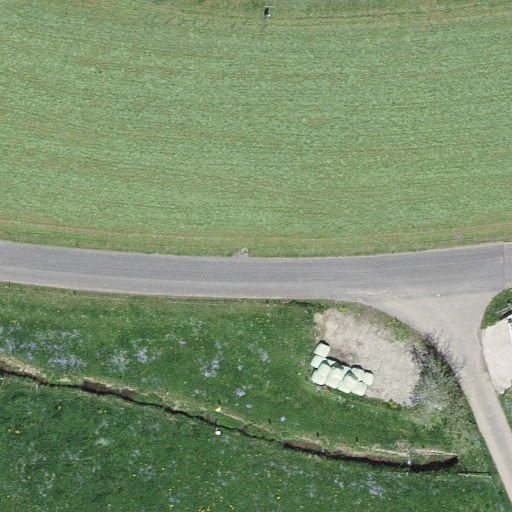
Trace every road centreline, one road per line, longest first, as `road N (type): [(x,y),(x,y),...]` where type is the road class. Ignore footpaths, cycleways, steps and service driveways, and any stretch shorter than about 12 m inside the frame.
road 1 (unclassified): [(0,260),(224,279),(424,275),(511,263)]
road 2 (track): [(511,482),(424,275)]
